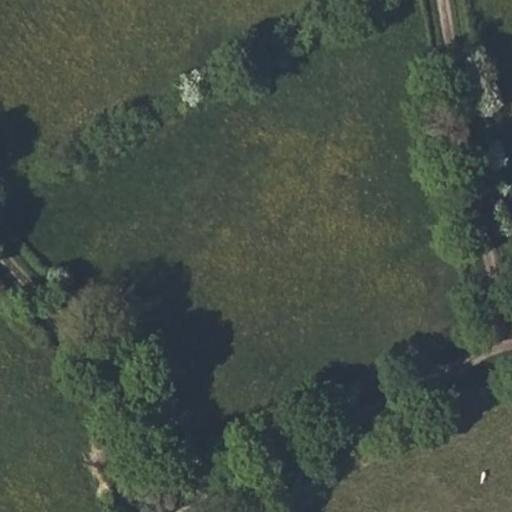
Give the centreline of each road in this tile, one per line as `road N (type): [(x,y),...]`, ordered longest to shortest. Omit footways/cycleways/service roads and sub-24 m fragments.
road 1 (track): [(191,511),(511,343)]
road 2 (track): [(226,493),(0,252)]
road 3 (track): [(511,316),(495,296),(443,0)]
